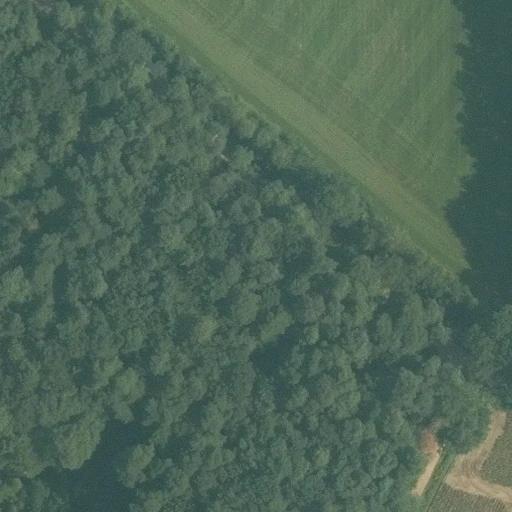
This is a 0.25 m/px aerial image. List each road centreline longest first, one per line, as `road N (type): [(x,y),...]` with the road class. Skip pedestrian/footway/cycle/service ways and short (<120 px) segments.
road 1 (track): [(468,363),(39,0)]
road 2 (track): [(399,511),(468,363)]
